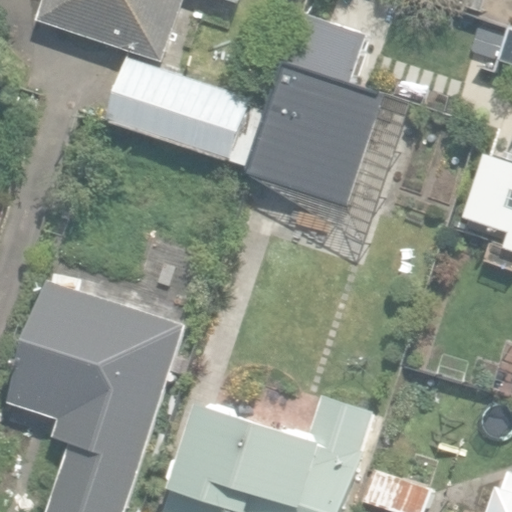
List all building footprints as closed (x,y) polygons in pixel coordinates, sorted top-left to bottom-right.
[(49,0),(43,20),(169,62),(189,0),(233,0),(245,4),(246,0),(49,0)] [(295,57),(360,79),(375,35),(311,12),(295,57)] [(511,36),(503,64),(511,66),(511,36)] [(114,120),(238,161),(252,118),(259,98),(135,58),(114,120)] [(317,193),(385,213),(414,129),(383,118),(390,95),(296,63),(257,173),(317,193)] [(238,161),(254,166),(268,123),(252,118),(238,161)] [(236,235),(297,256),(317,193),(257,173),(236,235)] [(55,511),(133,511),(194,325),(53,280),(14,401),(67,418),(60,438),(77,443),(55,511)] [(511,342),(497,387),(511,392),(511,342)] [(172,511),(351,511),(371,452),(364,450),(376,412),(333,398),(321,435),(208,399),(172,511)] [(368,500),(402,511),(430,511),(438,490),(378,469),(368,500)] [(511,511),(511,486),(504,484),(494,511),(511,511)]
